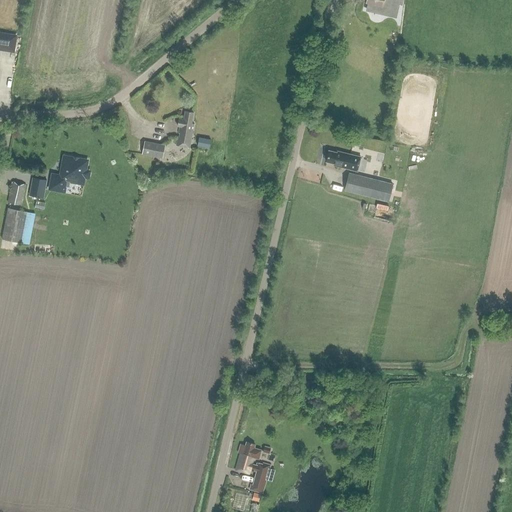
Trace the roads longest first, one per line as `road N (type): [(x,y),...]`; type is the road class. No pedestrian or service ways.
road 1 (unclassified): [(205,511),(324,0)]
road 2 (unclassified): [(0,115),(76,116),(118,102),(240,0)]
